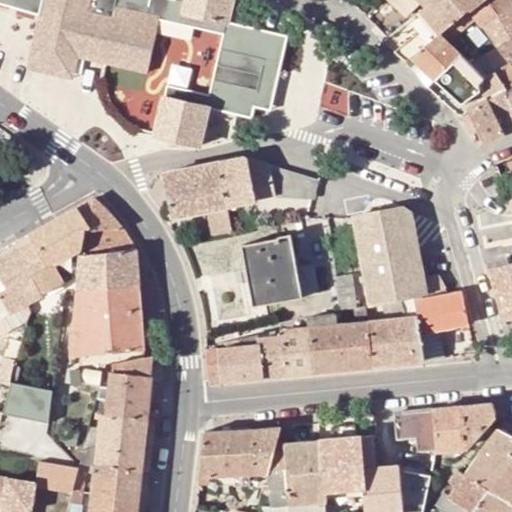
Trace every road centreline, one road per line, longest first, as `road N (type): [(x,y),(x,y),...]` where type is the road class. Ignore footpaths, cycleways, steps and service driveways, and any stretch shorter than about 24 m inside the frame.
road 1 (residential): [(499,374),(187,403)]
road 2 (residential): [(344,176),(449,220),(499,374)]
road 3 (residential): [(344,176),(248,146),(166,160),(114,188)]
road 4 (secondary): [(114,188),(167,265),(186,351),(187,403)]
